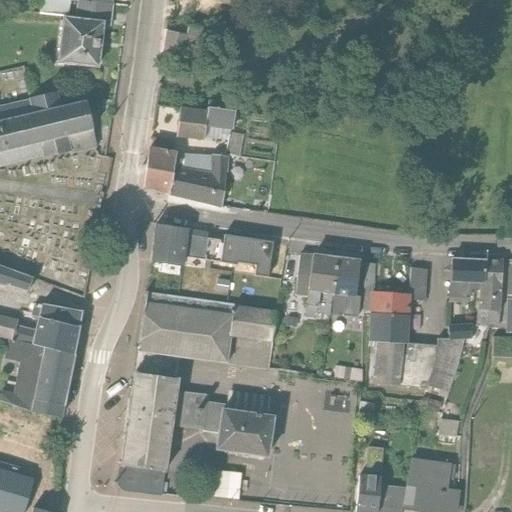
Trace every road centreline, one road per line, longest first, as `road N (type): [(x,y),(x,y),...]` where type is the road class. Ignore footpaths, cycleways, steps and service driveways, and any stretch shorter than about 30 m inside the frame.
road 1 (unclassified): [(123,208),(402,246),(511,248)]
road 2 (tertiary): [(123,208),(122,292),(96,358),(76,500)]
road 3 (tertiary): [(151,0),(123,208)]
